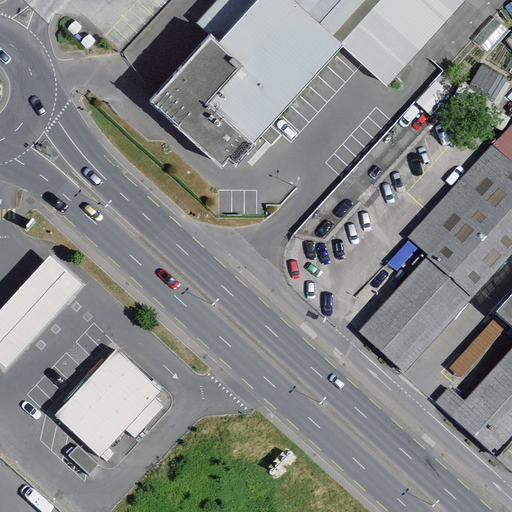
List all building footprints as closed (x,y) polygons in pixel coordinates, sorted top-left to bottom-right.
[(465,0),(213,0),(200,15),(219,32),(161,96),(237,163),(348,39),(394,80),(465,0)] [(511,255),(511,161),(492,144),(409,243),(429,260),(364,336),(411,376),(511,255)] [(0,318),(0,360),(11,370),(89,284),(57,255),(0,318)] [(511,447),(511,303),(501,316),(511,325),(511,352),(461,410),(508,452),(511,447)] [(168,391),(117,349),(59,417),(107,462),(168,391)]
